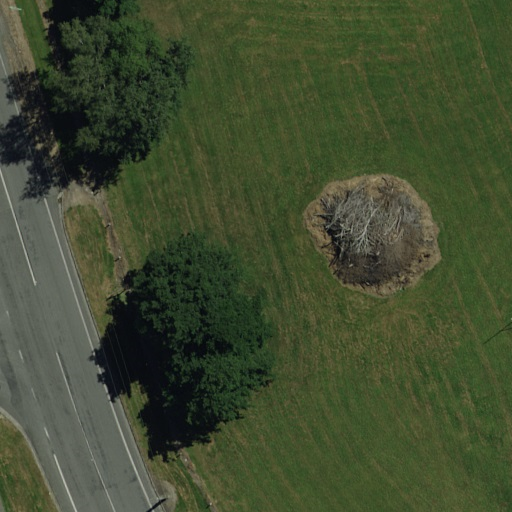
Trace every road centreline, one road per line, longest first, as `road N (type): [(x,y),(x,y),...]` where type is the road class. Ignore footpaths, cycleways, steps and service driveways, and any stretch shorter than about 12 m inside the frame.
road 1 (primary): [(114,511),(48,324)]
road 2 (primary): [(48,324),(0,172)]
